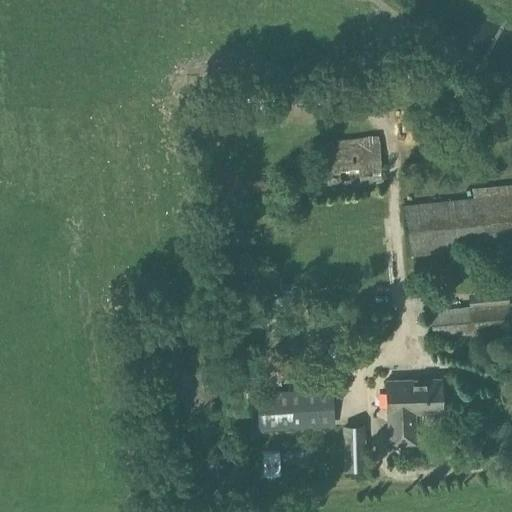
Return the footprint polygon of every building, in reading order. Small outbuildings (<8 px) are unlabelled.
[(384,184),(380,144),(312,151),(316,191),(384,184)] [(216,192),(275,192),(275,172),(216,173),(216,192)] [(337,222),(367,219),(364,191),(345,193),(346,207),(336,208),(337,222)] [(511,194),(402,205),(407,256),(511,246),(511,194)] [(511,288),(474,292),(476,305),(430,310),(432,337),(511,329),(511,288)] [(352,321),(351,308),(313,308),(314,330),(336,329),(336,321),(352,321)] [(159,500),(191,496),(182,411),(234,404),(235,413),(241,413),(243,439),(259,438),(259,431),(332,426),(329,388),(258,392),(256,347),(230,348),(232,353),(212,355),(209,325),(150,331),(157,406),(150,407),(159,500)] [(442,411),(441,379),(386,381),(388,413),(389,413),(390,444),(416,443),(414,412),(442,411)] [(364,428),(343,429),(345,470),(365,468),(364,428)]
